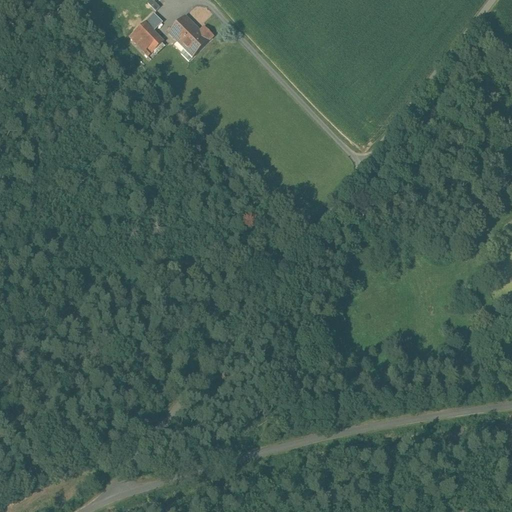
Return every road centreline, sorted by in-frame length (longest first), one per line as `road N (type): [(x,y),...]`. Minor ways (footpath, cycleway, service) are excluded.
road 1 (unclassified): [(116,493),(494,0)]
road 2 (unclassified): [(511,405),(368,424),(116,493)]
road 3 (track): [(0,307),(291,262)]
road 4 (track): [(84,471),(4,382),(0,359)]
